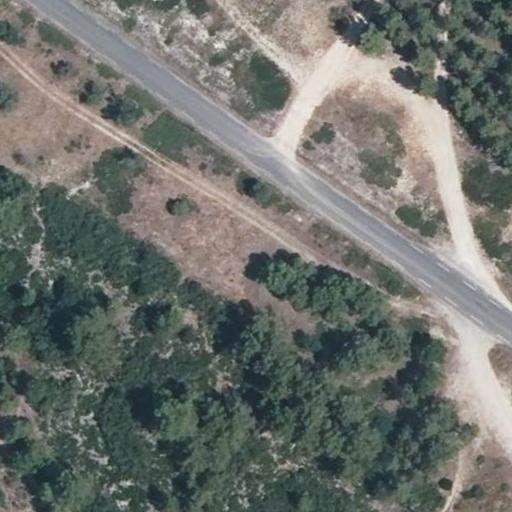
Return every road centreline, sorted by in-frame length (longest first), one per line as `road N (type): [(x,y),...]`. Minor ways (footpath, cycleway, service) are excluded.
road 1 (tertiary): [(43,0),(511,332)]
road 2 (track): [(452,0),(454,146),(495,296),(475,338),(484,379),(511,433)]
road 3 (track): [(272,162),(368,0)]
